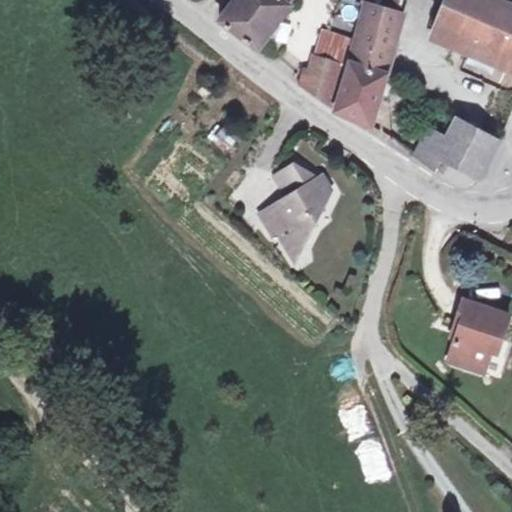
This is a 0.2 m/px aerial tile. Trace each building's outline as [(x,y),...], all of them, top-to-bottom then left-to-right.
[(238,0),(224,20),(263,49),(296,0),(238,0)] [(366,0),(366,2),(370,3),(343,111),(378,125),(395,73),(393,73),(401,49),(396,48),(405,0),(366,0)] [(362,17),(366,2),(360,0),(353,0),(349,14),(362,17)] [(465,40),(481,0),(455,0),(442,31),(465,40)] [(511,3),(503,0),(481,0),(465,40),(511,59),(511,3)] [(326,79),(332,57),(321,55),(315,76),(308,74),(304,85),(338,105),(344,84),(326,79)] [(350,62),(332,57),(326,79),(344,84),(350,62)] [(478,177),(498,140),(457,120),(446,141),(427,131),(415,156),(431,167),(439,156),(466,172),(478,177)] [(217,125),(207,138),(226,152),(236,138),(217,125)] [(307,227),(323,218),(316,210),(330,203),(323,193),(335,185),(332,180),(298,159),(279,172),(285,182),(291,182),(299,177),(302,183),(264,208),(278,231),(284,227),(297,246),(312,236),(307,227)] [(337,188),(335,185),(323,193),(330,203),(337,188)] [(323,218),(330,203),(316,210),(323,218)] [(304,258),(323,218),(307,227),(312,236),(297,246),(304,258)] [(463,302),(443,352),(468,359),(470,355),(504,366),(511,347),(511,327),(486,317),(487,309),(463,302)]
